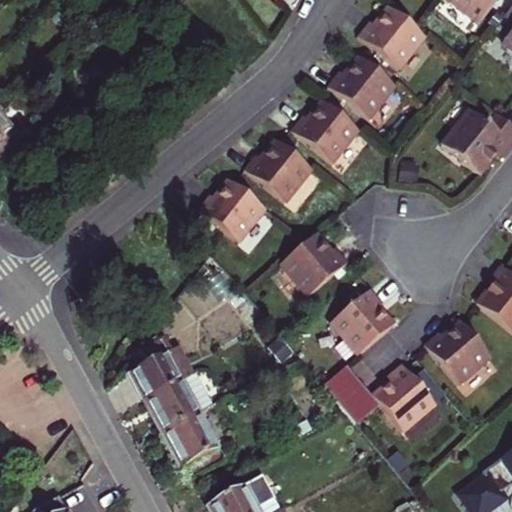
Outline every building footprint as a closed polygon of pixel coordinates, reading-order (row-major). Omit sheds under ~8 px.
[(445,0),(478,26),(498,0),(445,0)] [(511,8),(504,19),(511,25),(511,31),(502,45),(511,53),(511,8)] [(424,39),(415,33),(387,10),(373,28),(369,25),(357,40),(397,72),(424,39)] [(79,68),(98,91),(122,70),(103,48),(79,68)] [(327,90),(367,122),(394,88),(358,59),(343,78),(339,75),(327,90)] [(290,134),(330,166),(357,132),(321,104),(307,122),(302,119),(290,134)] [(494,157),(499,161),(511,143),(511,130),(491,113),(482,123),(469,113),(440,147),(478,177),(494,157)] [(0,160),(22,142),(0,115),(0,160)] [(0,160),(0,172),(28,149),(22,142),(0,160)] [(310,172),(274,143),(260,161),(255,158),(243,173),(283,205),(310,172)] [(264,211),(228,183),(214,201),(209,197),(197,212),(237,245),(264,211)] [(315,236),(280,266),(307,299),(347,266),(334,251),(330,255),(315,236)] [(511,278),(499,268),(487,284),(491,287),(475,307),(511,335),(511,278)] [(357,358),(388,331),(392,328),(377,310),(381,306),(369,292),(329,325),(357,358)] [(441,340),(437,336),(423,348),(457,387),(489,360),(459,325),(441,340)] [(133,373),(129,375),(162,436),(197,417),(210,410),(193,378),(179,385),(164,357),(171,353),(165,341),(143,352),(130,366),(133,373)] [(164,357),(179,385),(193,378),(178,349),(171,353),(164,357)] [(434,407),(400,367),(385,380),(389,384),(371,399),(401,434),(434,407)] [(356,427),(377,410),(345,370),(324,387),(356,427)] [(162,436),(188,484),(223,465),(197,417),(162,436)] [(511,455),(452,496),(463,511),(494,511),(504,506),(497,496),(511,486),(511,455)] [(277,511),(260,479),(207,508),(209,511),(277,511)] [(64,511),(58,500),(36,511),(64,511)]
